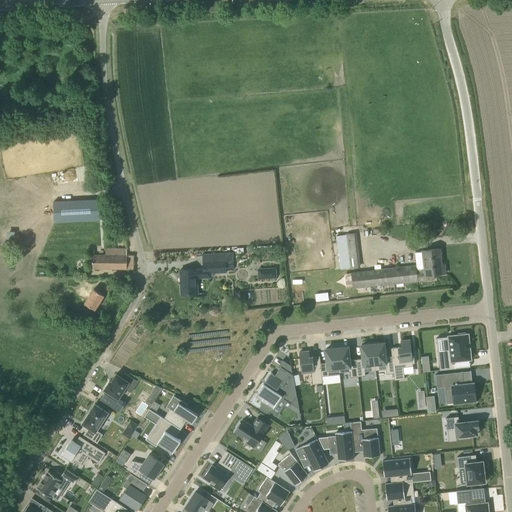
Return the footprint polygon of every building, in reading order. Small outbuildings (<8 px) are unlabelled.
[(99,199),(54,200),(54,220),(100,219),(99,199)] [(80,226),(80,243),(99,243),(98,226),(80,226)] [(78,228),(44,231),(45,246),(79,243),(78,228)] [(354,234),(346,235),(337,236),(341,268),(350,267),(351,268),(358,267),(354,234)] [(93,270),(117,269),(127,269),(127,248),(105,249),(105,254),(93,255),(93,270)] [(434,279),(434,274),(445,273),(444,264),(441,264),(440,249),(423,251),(425,269),(417,270),(416,266),(351,273),(353,288),(418,281),(418,275),(425,275),(426,280),(434,279)] [(181,295),(197,294),(197,279),(204,279),(204,274),(226,273),(226,270),(234,270),(233,253),(202,254),(203,269),(180,270),(181,295)] [(265,279),(277,278),(276,267),(265,268),(265,279)] [(104,295),(94,289),(91,294),(89,293),(90,292),(82,286),(78,293),(86,298),(87,297),(89,298),(85,303),(95,310),(104,295)] [(76,314),(80,308),(65,298),(61,304),(76,314)] [(444,374),(460,372),(459,365),(475,363),(473,338),(470,338),(470,336),(462,337),(463,339),(452,340),(452,341),(448,341),(450,360),(443,361),(444,374)] [(392,356),(394,373),(395,380),(405,378),(403,367),(413,366),(413,364),(415,364),(414,356),(412,356),(411,339),(401,340),(401,344),(391,345),(392,356)] [(380,341),(372,342),(376,370),(386,370),(387,373),(394,373),(392,356),(386,357),(384,342),(380,343),(380,341)] [(363,358),(356,359),(358,376),(366,375),(365,372),(376,370),(372,342),(366,343),(366,344),(361,345),(363,358)] [(344,345),(337,346),(340,373),(350,371),(351,377),(358,376),(356,359),(349,360),(348,346),(344,347),(344,345)] [(327,362),(321,363),(322,376),(340,374),(340,373),(337,346),(330,347),(330,348),(326,349),(327,362)] [(309,351),(299,352),(302,373),(311,372),(313,384),(323,383),(320,356),(310,357),(309,351)] [(264,384),(255,397),(261,401),(259,404),(261,405),(260,407),(268,413),(269,411),(271,412),(281,397),(299,409),(293,374),(281,367),(275,375),(271,372),(265,381),(266,382),(265,384),(264,384)] [(106,391),(119,399),(120,397),(133,377),(125,372),(122,377),(116,373),(111,382),(110,381),(104,390),(106,391)] [(455,404),(476,401),(475,389),(474,389),(473,382),(462,384),(460,372),(444,374),(436,374),(438,387),(445,387),(446,389),(453,389),(455,404)] [(106,391),(100,400),(120,412),(127,402),(120,397),(119,399),(106,391)] [(155,400),(158,396),(151,392),(146,399),(153,403),(155,400)] [(155,400),(153,403),(150,408),(156,412),(161,404),(155,400)] [(165,419),(182,430),(188,421),(193,424),(199,415),(187,407),(188,405),(181,400),(175,411),(172,409),(165,419)] [(109,412),(95,403),(91,410),(86,416),(87,416),(82,423),(88,427),(84,434),(97,443),(103,434),(97,430),(109,412)] [(435,404),(427,405),(428,412),(436,411),(435,404)] [(149,409),(144,416),(148,419),(153,411),(149,409)] [(478,428),(478,420),(459,422),(458,416),(446,418),(447,430),(455,429),(456,437),(459,436),(459,438),(468,437),(468,435),(477,434),(477,428),(478,428)] [(147,440),(157,447),(159,444),(174,454),(182,441),(177,437),(182,430),(165,419),(162,417),(147,440)] [(257,417),(252,425),(243,419),(241,422),(240,422),(236,428),(237,428),(235,431),(247,440),(246,442),(261,451),(267,442),(260,438),(268,425),(257,417)] [(134,431),(138,425),(131,420),(127,426),(134,431)] [(356,433),(349,434),(351,447),(357,447),(359,457),(375,455),(372,428),(356,430),(356,433)] [(286,430),(278,438),(281,441),(289,435),(286,430)] [(351,447),(349,434),(349,431),(333,432),(333,436),(327,437),(328,450),(335,449),(336,460),(352,458),(351,447)] [(302,446),(295,449),(302,463),(309,460),(314,471),(329,463),(317,439),(302,446)] [(110,457),(83,440),(79,446),(77,444),(73,449),(72,448),(66,458),(75,465),(76,463),(85,468),(91,459),(103,467),(110,457)] [(271,447),(256,469),(271,479),(275,472),(273,470),(268,467),(272,462),(278,452),(276,451),(271,447)] [(212,465),(204,477),(212,482),(211,484),(220,489),(231,472),(244,480),(252,467),(228,451),(219,465),(217,468),(212,465)] [(280,466),(289,477),(295,485),(308,475),(291,453),(278,464),(280,466)] [(121,454),(116,461),(121,465),(126,457),(121,454)] [(150,454),(144,464),(133,461),(128,469),(141,477),(145,471),(155,478),(156,476),(158,477),(162,471),(160,470),(165,464),(150,454)] [(467,484),(485,482),(483,461),(476,462),(475,455),(458,456),(459,468),(465,467),(467,484)] [(395,476),(396,482),(409,481),(408,474),(412,474),(410,458),(383,461),(385,477),(395,476)] [(47,470),(36,487),(49,495),(58,481),(65,486),(69,479),(72,481),(76,475),(64,467),(61,473),(58,471),(55,475),(47,470)] [(95,478),(92,483),(96,486),(99,481),(103,476),(98,473),(95,478)] [(122,498),(138,508),(146,496),(139,492),(142,488),(136,484),(140,479),(134,475),(131,480),(133,482),(122,498)] [(261,492),(258,497),(269,505),(272,499),(281,505),(290,492),(267,477),(258,490),(261,492)] [(409,481),(396,482),(385,484),(387,500),(398,499),(398,505),(412,504),(411,497),(414,497),(413,481),(409,481)] [(108,485),(104,482),(100,488),(105,491),(108,485)] [(485,500),(485,499),(487,499),(485,487),(458,490),(458,493),(459,502),(467,501),(468,511),(490,511),(489,500),(485,500)] [(205,511),(207,510),(208,511),(213,503),(195,491),(185,507),(192,511),(205,511)] [(111,511),(129,511),(101,493),(92,505),(102,511),(106,511),(108,510),(111,511)] [(276,511),(278,510),(269,505),(258,497),(255,496),(246,509),(249,511),(248,511),(276,511)] [(54,511),(49,509),(41,503),(37,510),(29,505),(26,509),(25,508),(22,511),(54,511)] [(416,511),(415,503),(412,504),(398,505),(388,506),(388,511),(416,511)]
